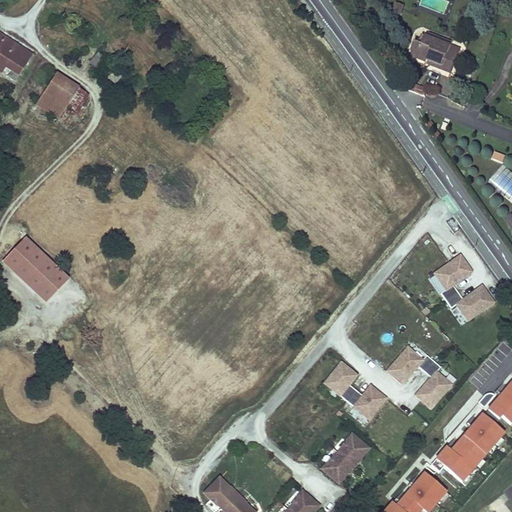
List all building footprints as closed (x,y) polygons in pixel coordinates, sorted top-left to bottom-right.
[(404,7),(398,5),(395,13),(401,15),(404,7)] [(0,71),(1,72),(5,66),(12,71),(19,76),(33,55),(0,33),(0,71)] [(432,41),(424,38),(417,35),(414,43),(411,41),(408,48),(411,54),(422,60),(439,67),(440,64),(450,68),(456,51),(447,48),(441,45),(443,41),(433,37),(432,41)] [(100,72),(109,62),(98,53),(89,63),(100,72)] [(439,67),(422,60),(421,64),(447,75),(450,68),(440,64),(439,67)] [(115,85),(122,77),(111,68),(104,75),(115,85)] [(16,81),(19,76),(12,71),(8,76),(16,81)] [(59,119),(68,105),(79,88),(56,74),(36,104),(59,119)] [(88,95),(79,88),(68,105),(77,112),(88,95)] [(511,165),(511,161),(511,158),(504,156),(501,161),(511,165)] [(511,171),(504,165),(489,184),(511,203),(511,171)] [(25,238),(2,262),(46,304),(69,279),(25,238)] [(455,289),(474,275),(462,259),(436,277),(447,293),(442,297),(448,305),(460,296),(455,289)] [(469,324),(495,306),(484,290),(465,303),(460,296),(448,305),(453,312),(458,308),(469,324)] [(404,388),(420,370),(426,376),(436,365),(429,359),(425,364),(410,351),(389,375),(404,388)] [(436,365),(426,376),(433,382),(417,400),(433,413),(453,389),(439,376),(443,371),(436,365)] [(351,389),(359,379),(343,367),(327,387),(349,406),(358,394),(351,389)] [(463,487),(506,435),(497,428),(502,421),(511,429),(511,384),(510,383),(451,454),(446,449),(434,463),(463,487)] [(371,424),(388,403),(373,390),(365,400),(358,394),(349,406),(371,424)] [(351,434),(345,441),(346,442),(342,447),(337,452),(333,457),(328,463),(327,462),(321,469),(339,484),(348,473),(347,473),(349,470),(351,469),(354,466),(356,463),(356,461),(359,458),(367,448),(351,434)] [(215,471),(203,482),(208,488),(220,477),(215,471)] [(384,511),(434,511),(448,493),(422,474),(396,509),(390,504),(384,511)] [(252,511),(220,480),(203,497),(218,511),(252,511)] [(352,491),(340,504),(348,511),(351,511),(362,501),(352,491)] [(312,511),(318,506),(302,492),(296,498),(297,499),(292,505),(288,510),(286,511),(312,511)]
